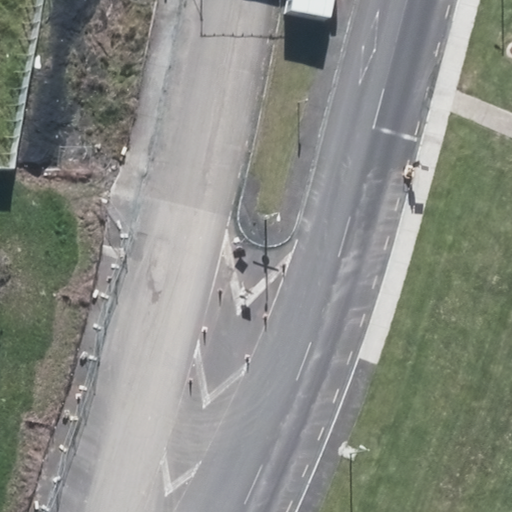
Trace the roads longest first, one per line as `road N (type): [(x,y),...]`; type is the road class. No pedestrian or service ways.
road 1 (unclassified): [(227,511),(267,453),(400,0)]
road 2 (unknown): [(92,511),(219,0)]
